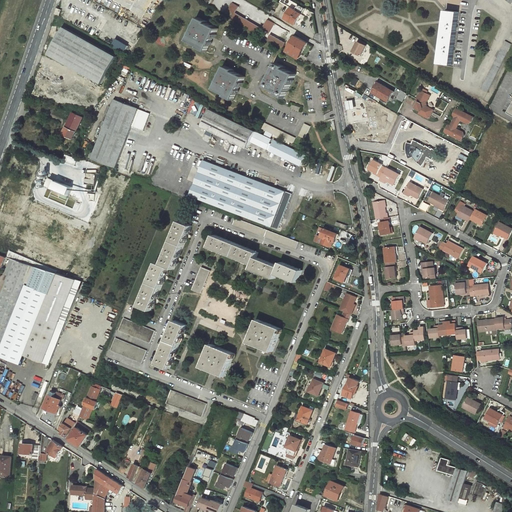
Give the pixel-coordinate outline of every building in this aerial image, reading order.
[(235,13),(232,19),(260,35),(264,29),(269,33),(275,23),(269,20),(264,29),(235,13),(239,7),(233,3),(230,10),(235,13)] [(310,11),(296,3),(287,18),(300,26),(310,11)] [(459,12),(447,10),(440,63),(452,65),(459,12)] [(208,21),(199,17),(188,41),(199,46),(199,48),(207,52),(219,28),(207,23),(208,21)] [(117,56),(64,27),(49,54),(102,84),(117,56)] [(283,49),(286,43),(272,35),(268,40),(283,49)] [(309,43),(296,36),(289,48),(287,51),(299,59),(309,43)] [(367,43),(360,40),(354,52),(363,56),(369,44),(367,43)] [(112,47),(124,53),(127,48),(115,42),(112,47)] [(508,51),(502,48),(482,89),(488,92),(508,51)] [(286,66),(277,62),(265,87),(277,92),(276,94),(284,98),(296,74),(285,69),(286,66)] [(235,70),(226,66),(215,89),(226,95),(225,96),(234,100),(246,77),(234,71),(235,70)] [(394,92),(379,82),(373,92),(389,101),(394,92)] [(401,90),(396,98),(403,102),(407,94),(401,90)] [(365,104),(368,96),(359,92),(356,100),(365,104)] [(421,103),(418,108),(424,112),(423,114),(432,119),(436,111),(428,106),(431,100),(429,94),(424,92),(419,102),(421,103)] [(139,109),(115,100),(95,153),(91,152),(89,157),(116,167),(132,126),(144,131),(150,114),(138,109),(139,109)] [(353,100),(346,102),(347,110),(355,109),(353,100)] [(256,132),(211,109),(203,127),(248,149),(251,142),(256,132)] [(366,110),(355,112),(359,135),(374,132),(371,117),(367,117),(366,110)] [(457,118),(453,127),(450,125),(447,133),(464,141),(467,135),(466,133),(458,129),(462,121),(470,124),(473,123),(475,118),(458,110),(455,117),(457,118)] [(84,117),(73,112),(71,117),(70,120),(63,135),(73,139),(84,117)] [(263,129),(293,143),(296,137),(265,123),(263,129)] [(299,135),(305,138),(311,126),(305,123),(299,135)] [(273,139),(258,132),(253,143),(267,150),(270,145),(271,146),(269,151),(301,166),(306,156),(274,140),(272,145),(270,144),(273,139)] [(418,142),(414,140),(412,143),(407,142),(407,145),(406,148),(406,151),(409,159),(414,157),(416,160),(418,162),(418,163),(422,167),(426,162),(427,159),(428,157),(433,160),(434,157),(435,157),(437,154),(437,152),(436,150),(433,148),(432,149),(426,145),(426,146),(422,143),(418,142)] [(68,155),(66,161),(76,164),(78,158),(68,155)] [(276,188),(205,160),(191,196),(273,227),(279,229),(292,194),(283,190),(276,188)] [(373,172),(377,174),(377,176),(381,179),(387,168),(382,166),(383,165),(374,160),(368,170),(373,172)] [(400,174),(387,167),(387,168),(381,179),(387,182),(386,183),(394,187),(400,174)] [(85,183),(95,183),(95,174),(85,174),(85,183)] [(66,204),(74,185),(52,176),(48,186),(49,186),(45,196),(66,204)] [(21,186),(9,182),(7,189),(5,192),(0,207),(0,208),(12,213),(21,186)] [(424,189),(411,182),(406,192),(419,199),(424,189)] [(449,200),(434,192),(429,201),(435,205),(441,207),(440,208),(444,210),(449,200)] [(90,224),(34,199),(15,242),(3,238),(0,245),(0,254),(7,257),(9,258),(16,260),(10,275),(9,277),(0,300),(0,340),(4,341),(25,284),(51,294),(27,355),(45,362),(50,364),(83,281),(68,276),(90,224)] [(374,202),(377,219),(382,219),(388,217),(388,213),(387,213),(386,207),(384,200),(374,202)] [(457,215),(470,221),(471,219),(475,212),(464,206),(466,204),(462,202),(457,210),(459,211),(457,215)] [(483,225),(488,215),(476,209),(475,212),(471,219),(483,225)] [(380,222),(382,234),(392,232),(391,227),(390,221),(391,221),(390,217),(388,217),(382,219),(382,222),(380,222)] [(236,218),(233,225),(297,249),(299,242),(236,218)] [(192,226),(180,221),(162,264),(158,262),(140,306),(152,311),(170,267),(174,269),(192,226)] [(511,231),(511,228),(500,222),(495,232),(502,235),(508,239),(511,231)] [(433,233),(421,227),(416,236),(415,238),(421,241),(422,240),(428,243),(433,233)] [(335,243),(339,234),(325,229),(322,237),(319,236),(317,241),(332,247),(334,242),(335,243)] [(259,253),(215,235),(210,247),(254,265),(252,269),(276,279),(278,274),(298,282),(303,270),(282,262),(280,267),(257,257),(259,253)] [(459,258),(463,250),(456,246),(457,245),(449,241),(447,244),(443,242),(442,242),(440,247),(440,248),(459,258)] [(395,247),(385,248),(386,263),(395,262),(397,262),(396,253),(395,247)] [(119,256),(114,254),(112,260),(110,259),(108,264),(110,265),(111,264),(116,265),(119,256)] [(488,263),(475,256),(470,266),(479,270),(480,269),(484,272),(488,263)] [(9,258),(3,273),(10,275),(16,260),(9,258)] [(386,263),(388,279),(397,278),(395,262),(386,263)] [(433,262),(422,263),(423,269),(425,269),(425,274),(425,277),(436,276),(436,269),(434,269),(433,262)] [(352,270),(342,265),(337,278),(347,283),(352,270)] [(211,271),(202,267),(193,290),(202,293),(211,271)] [(457,283),(458,294),(464,294),(465,295),(471,294),(471,288),(470,280),(466,280),(467,282),(457,283)] [(489,284),(474,285),(474,287),(471,288),(471,294),(472,296),(476,296),(476,294),(482,293),(483,295),(490,294),(489,284)] [(441,285),(430,286),(432,299),(433,299),(434,307),(445,306),(443,289),(441,289),(441,285)] [(340,310),(352,314),(353,310),(352,309),(354,304),(357,297),(347,293),(340,310)] [(395,310),(404,309),(403,300),(405,300),(404,296),(393,297),(395,310)] [(394,320),(403,319),(402,314),(402,313),(405,313),(404,309),(395,310),(393,310),(394,320)] [(343,317),(339,315),(333,329),(343,333),(347,323),(351,314),(345,312),(343,317)] [(108,319),(95,313),(92,321),(89,320),(85,328),(101,335),(108,319)] [(156,331),(124,318),(119,330),(150,343),(156,331)] [(511,319),(505,320),(504,318),(496,318),(496,319),(497,330),(505,329),(505,330),(511,328),(511,319)] [(282,329),(259,319),(250,342),(273,352),(282,329)] [(496,319),(478,321),(480,332),(497,330),(496,319)] [(188,325),(176,320),(158,364),(170,368),(188,325)] [(449,335),(448,324),(448,321),(445,322),(445,325),(440,325),(441,335),(449,335)] [(448,324),(449,335),(458,334),(457,327),(457,323),(452,324),(451,321),(448,321),(448,324)] [(431,338),(441,337),(441,335),(440,325),(436,325),(437,328),(435,328),(430,329),(431,338)] [(416,332),(416,340),(426,339),(425,327),(422,327),(422,330),(421,330),(416,330),(416,332)] [(458,339),(468,338),(467,329),(462,330),(462,327),(457,327),(458,334),(458,339)] [(407,346),(417,345),(416,340),(416,332),(412,332),(413,335),(411,335),(406,336),(406,341),(407,346)] [(402,334),(392,335),(393,345),(403,344),(403,341),(406,341),(406,336),(406,333),(402,333),(402,334)] [(147,351),(116,338),(111,350),(142,363),(147,351)] [(235,354),(212,344),(202,367),(226,376),(235,354)] [(337,353),(327,349),(322,362),(331,366),(337,353)] [(501,358),(500,349),(481,351),(477,352),(478,360),(482,360),(482,362),(487,361),(486,359),(492,359),(501,358)] [(466,357),(455,355),(453,370),(463,371),(466,357)] [(449,375),(446,398),(456,400),(458,390),(456,389),(457,382),(458,376),(449,375)] [(352,378),(351,377),(344,395),(353,398),(360,381),(352,378)] [(325,383),(315,379),(310,392),(318,395),(321,388),(322,389),(325,383)] [(99,395),(101,390),(93,386),(88,398),(96,401),(97,400),(99,395)] [(202,417),(207,404),(172,390),(167,403),(202,417)] [(124,395),(117,392),(114,398),(122,401),(124,395)] [(57,397),(51,395),(45,408),(59,414),(63,407),(60,405),(64,395),(59,393),(57,397)] [(476,399),(470,395),(463,407),(477,414),(482,404),(475,401),(476,399)] [(88,398),(85,405),(93,408),(96,409),(97,406),(99,402),(96,401),(88,398)] [(112,405),(119,408),(122,401),(114,398),(112,405)] [(349,403),(340,400),(338,406),(347,409),(349,403)] [(80,416),(88,419),(93,408),(85,405),(83,409),(82,411),(80,415),(80,416)] [(314,410),(304,406),(301,414),(300,413),(299,415),(296,413),(294,418),(297,419),(297,421),(305,424),(305,422),(309,424),(314,410)] [(504,412),(499,410),(498,412),(491,408),(486,418),(490,421),(489,423),(497,427),(504,412)] [(361,413),(352,411),(347,430),(355,432),(356,428),(357,428),(358,424),(358,423),(361,413)] [(256,418),(240,412),(238,417),(242,419),(242,421),(256,426),(259,421),(255,419),(256,418)] [(80,416),(80,415),(74,413),(70,418),(77,423),(79,419),(80,416)] [(509,428),(511,429),(511,417),(509,416),(503,428),(508,430),(509,428)] [(77,423),(70,418),(66,423),(65,423),(62,428),(62,429),(61,430),(63,431),(62,433),(71,439),(73,436),(72,435),(74,431),(72,429),(73,428),(74,428),(77,423)] [(82,423),(83,421),(79,419),(77,423),(74,431),(72,435),(73,436),(71,439),(82,446),(85,442),(90,435),(91,434),(90,434),(92,431),(82,423)] [(254,433),(243,428),(239,435),(237,439),(238,439),(235,447),(234,447),(232,450),(240,454),(241,450),(246,452),(249,444),(245,442),(246,439),(251,440),(254,433)] [(353,443),(364,447),(367,437),(356,434),(353,443)] [(300,445),(302,440),(291,436),(287,447),(290,448),(287,456),(294,459),(297,451),(299,444),(300,445)] [(48,451),(57,457),(64,446),(53,439),(51,442),(53,443),(48,451)] [(34,444),(22,443),(22,453),(33,454),(33,459),(38,459),(40,460),(41,460),(41,454),(42,445),(34,445),(34,444)] [(337,448),(327,444),(324,451),(323,450),(320,459),(332,463),(337,448)] [(362,451),(350,449),(347,464),(359,467),(362,451)] [(147,451),(143,450),(140,454),(142,455),(138,464),(141,465),(147,451)] [(439,457),(430,454),(427,461),(436,464),(439,457)] [(12,457),(0,455),(0,474),(10,475),(12,457)] [(450,460),(442,457),(438,470),(448,473),(447,475),(451,477),(452,475),(455,476),(448,499),(466,504),(472,486),(465,483),(466,479),(467,476),(472,477),(477,479),(479,474),(475,473),(476,471),(469,469),(469,471),(461,469),(462,466),(459,465),(458,468),(448,465),(450,460)] [(218,463),(211,460),(204,475),(211,478),(218,463)] [(146,488),(153,473),(148,471),(153,463),(150,461),(146,469),(141,466),(135,481),(146,488)] [(239,468),(228,463),(225,471),(224,470),(222,474),(223,475),(220,482),(219,482),(217,486),(225,489),(227,485),(231,487),(234,480),(230,478),(231,474),(236,476),(239,468)] [(138,465),(135,464),(129,477),(135,481),(141,466),(141,465),(138,464),(138,465)] [(288,470),(279,466),(274,475),(271,482),(281,486),(288,470)] [(197,470),(190,467),(177,501),(187,506),(185,511),(186,511),(189,511),(196,495),(193,494),(193,496),(187,493),(197,470)] [(97,478),(112,488),(120,493),(124,486),(98,469),(97,478)] [(95,493),(106,498),(112,488),(97,478),(95,493)] [(345,486),(333,481),(327,495),(339,501),(345,486)] [(245,496),(264,503),(268,495),(248,487),(245,496)] [(95,493),(94,511),(105,511),(106,498),(95,493)] [(386,511),(390,496),(382,493),(377,509),(386,511)] [(220,511),(224,504),(214,500),(213,501),(203,497),(200,506),(210,510),(210,508),(219,511),(220,511)] [(503,511),(506,505),(498,502),(494,511),(503,511)]
